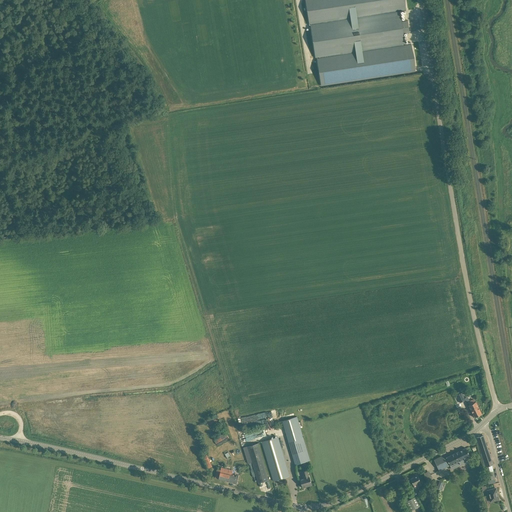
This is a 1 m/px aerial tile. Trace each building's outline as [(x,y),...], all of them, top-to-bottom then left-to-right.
[(404,0),(305,0),(309,25),(310,25),(315,57),(317,57),(321,86),(415,71),(411,42),(405,43),(403,33),(409,32),(408,27),(407,27),(406,21),(405,19),(401,20),(400,11),(406,11),(405,2),(404,0)] [(462,392),(461,393),(460,391),(455,393),(456,395),(459,402),(465,400),(463,395),(462,392)] [(469,405),(475,417),(481,414),(476,402),(475,402),(473,399),(468,402),(469,405)] [(216,414),(205,420),(208,426),(220,419),(216,414)] [(286,434),(295,464),(310,460),(301,430),(297,417),(283,421),(286,434)] [(244,434),(246,441),(257,438),(256,431),(244,434)] [(213,439),(217,445),(228,438),(225,432),(213,439)] [(485,467),(488,480),(494,478),(492,464),(493,464),(483,435),(476,438),(486,466),(485,467)] [(262,442),(273,481),(289,476),(278,437),(262,442)] [(269,480),(258,443),(247,446),(258,483),(269,480)] [(466,448),(457,452),(463,464),(469,461),(467,458),(470,457),(466,448)] [(457,452),(444,458),(448,466),(458,461),(460,465),(463,464),(457,452)] [(202,457),(207,468),(212,466),(206,455),(202,457)] [(441,456),(434,460),(439,471),(448,466),(444,458),(441,456)] [(218,479),(236,483),(238,479),(238,476),(232,474),(233,470),(221,467),(221,470),(217,469),(215,478),(218,479)] [(300,479),(303,488),(312,485),(309,477),(307,470),(302,472),(303,478),(300,479)] [(428,481),(433,478),(429,470),(424,473),(428,481)] [(414,485),(417,484),(418,486),(422,485),(420,482),(421,482),(417,475),(410,479),(414,485)] [(496,488),(487,490),(490,502),(499,499),(496,488)] [(405,502),(410,511),(419,506),(415,497),(405,502)]
